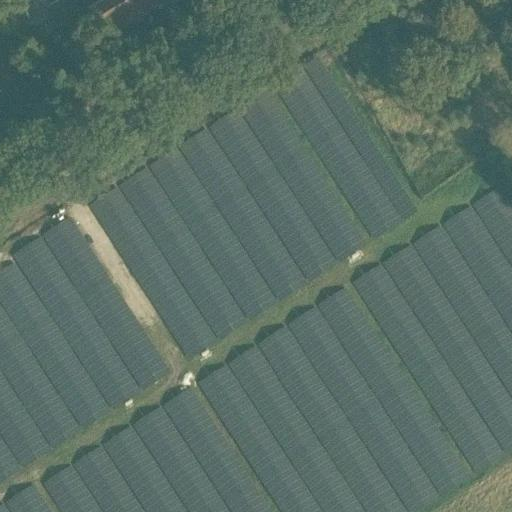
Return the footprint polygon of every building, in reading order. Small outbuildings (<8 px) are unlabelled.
[(44,10),(60,0),(14,0),(32,28),(49,17),(44,10)] [(154,0),(114,0),(89,16),(104,41),(159,8),(154,0)] [(99,394),(156,367),(142,339),(73,373),(71,367),(39,382),(54,412),(97,391),(99,394)] [(157,437),(187,426),(173,387),(142,398),(157,437)] [(18,511),(14,502),(0,508),(0,511),(18,511)]
